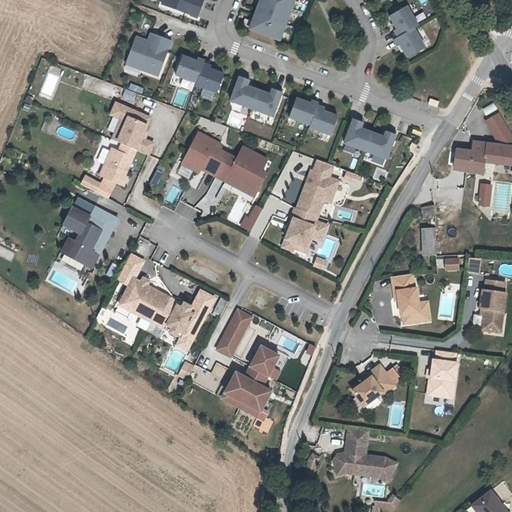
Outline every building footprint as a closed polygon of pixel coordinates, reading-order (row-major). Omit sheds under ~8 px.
[(163,0),(161,5),(198,19),(204,0),(163,0)] [(270,0),(259,0),(256,10),(288,22),(293,8),(270,0)] [(270,0),(293,8),(296,0),(270,0)] [(420,26),(410,7),(390,18),(397,30),(394,32),(398,39),(416,28),(420,26)] [(288,22),(256,10),(249,31),(280,43),(288,22)] [(428,47),(416,28),(398,39),(394,41),(397,48),(400,46),(408,60),(428,47)] [(159,78),(172,40),(151,32),(148,40),(135,35),(124,65),(159,78)] [(198,85),(206,63),(206,61),(198,57),(197,61),(183,55),(175,76),(198,85)] [(214,66),(206,63),(198,85),(197,87),(218,95),(225,73),(213,69),(214,66)] [(251,110),(258,89),(250,86),(252,81),(240,77),(230,102),(251,110)] [(130,82),(128,88),(140,93),(143,87),(130,82)] [(274,118),(283,93),(272,89),(271,93),(258,89),(251,110),(274,118)] [(312,127),(320,105),(321,103),(311,99),(310,102),(297,98),(290,120),(312,127)] [(120,143),(138,151),(150,157),(156,143),(145,139),(150,126),(149,126),(152,118),(116,102),(110,116),(120,120),(112,140),(120,143)] [(327,107),(320,105),(312,127),(311,129),(331,137),(338,116),(326,111),(327,107)] [(511,135),(499,111),(485,119),(496,139),(511,142),(511,135)] [(365,152),(372,132),(363,129),(365,124),(354,119),(344,145),(365,152)] [(216,178),(229,153),(223,150),(225,145),(199,131),(181,165),(198,175),(201,170),(216,178)] [(389,162),(398,135),(386,131),(384,136),(372,132),(365,152),(389,162)] [(457,158),(456,163),(485,167),(487,156),(511,159),(511,142),(496,139),(475,136),(473,146),(459,145),(457,158)] [(127,175),(138,151),(120,143),(117,151),(112,148),(99,176),(124,189),(130,177),(127,175)] [(237,157),(229,153),(216,178),(256,199),(270,174),(265,171),(271,158),(244,145),(237,157)] [(310,169),(295,208),(320,218),(325,202),(333,204),(342,180),(331,176),(335,165),(317,160),(314,170),(310,169)] [(149,183),(156,186),(162,172),(156,169),(149,183)] [(363,176),(347,170),(344,181),(360,186),(363,176)] [(84,173),(79,183),(95,192),(101,183),(84,173)] [(477,204),(489,206),(492,183),(479,182),(477,204)] [(107,207),(95,200),(89,210),(72,200),(58,225),(70,232),(59,251),(90,269),(98,254),(96,252),(106,234),(103,232),(106,227),(98,222),(107,207)] [(251,232),(263,208),(252,202),(239,226),(251,232)] [(323,242),(330,224),(319,220),(320,218),(295,208),(293,207),(284,230),(288,232),(281,248),(293,252),(294,250),(306,255),(312,237),(323,242)] [(436,212),(436,224),(437,249),(462,249),(461,211),(436,212)] [(436,224),(423,225),(424,250),(437,249),(436,224)] [(143,256),(130,248),(116,273),(128,280),(123,289),(131,293),(128,298),(130,306),(149,316),(163,290),(146,281),(147,279),(141,275),(140,278),(133,274),(143,256)] [(458,264),(458,254),(445,255),(445,265),(458,264)] [(328,262),(316,257),(313,267),(325,272),(328,262)] [(467,271),(478,272),(480,258),(469,257),(467,271)] [(111,276),(117,265),(112,263),(106,273),(111,276)] [(402,320),(413,318),(411,309),(418,308),(417,299),(415,284),(413,284),(413,278),(411,269),(391,273),(393,290),(396,289),(397,296),(399,311),(401,311),(402,320)] [(479,304),(481,304),(484,304),(483,310),(482,320),(481,326),(491,327),(492,321),(501,322),(505,288),(504,288),(505,278),(485,275),(484,285),(482,285),(479,304)] [(177,298),(163,290),(149,316),(163,324),(166,319),(182,328),(179,332),(180,333),(189,338),(213,294),(199,286),(190,303),(187,307),(176,301),(177,298)] [(131,293),(123,289),(113,307),(144,324),(149,316),(130,306),(128,298),(131,293)] [(178,296),(177,298),(176,301),(187,307),(190,303),(178,296)] [(218,315),(227,301),(221,297),(212,312),(218,315)] [(426,297),(417,299),(418,308),(411,309),(413,318),(429,316),(426,297)] [(254,315),(238,307),(216,347),(231,356),(254,315)] [(163,324),(149,316),(144,324),(173,340),(176,339),(186,344),(189,338),(180,333),(179,332),(182,328),(166,319),(163,324)] [(279,353),(260,344),(245,373),(234,368),(220,395),(257,415),(269,388),(263,384),(268,375),(277,380),(282,370),(273,365),(279,353)] [(435,347),(434,356),(431,356),(430,367),(429,374),(428,374),(426,391),(441,393),(444,376),(453,378),(455,360),(453,359),(454,349),(435,347)] [(363,377),(350,387),(361,402),(380,388),(381,389),(392,381),(391,380),(383,369),(378,361),(366,369),(369,373),(363,377)] [(185,363),(178,375),(187,379),(193,367),(185,363)] [(383,369),(391,380),(399,375),(390,364),(383,369)] [(450,395),(453,378),(444,376),(441,393),(450,395)] [(334,451),(330,456),(332,465),(341,462),(348,463),(351,467),(351,470),(376,473),(377,470),(386,475),(394,460),(382,454),(362,451),(363,444),(365,427),(345,424),(344,433),(343,441),(346,441),(345,447),(334,451)] [(310,450),(306,455),(303,467),(307,469),(309,462),(310,462),(312,463),(313,459),(316,454),(310,450)] [(307,469),(303,467),(302,470),(310,472),(312,463),(310,462),(309,462),(307,469)] [(332,465),(334,471),(342,469),(351,470),(351,467),(348,463),(341,462),(332,465)] [(510,511),(493,489),(475,503),(481,511),(510,511)] [(380,499),(379,504),(391,505),(397,498),(392,493),(388,498),(385,498),(385,499),(380,499)]
